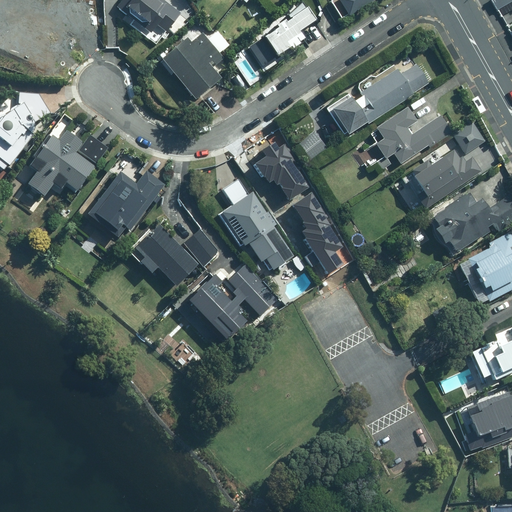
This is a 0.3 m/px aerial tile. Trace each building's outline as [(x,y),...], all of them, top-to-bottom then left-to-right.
[(99,23),(98,0),(38,0),(56,0),(66,0),(67,24),(99,23)] [(181,13),(163,0),(121,0),(116,7),(133,20),(130,24),(156,45),(181,13)] [(337,0),(348,17),(374,0),(337,0)] [(511,9),(511,0),(491,0),(500,16),(511,9)] [(0,50),(11,55),(14,49),(28,55),(42,22),(0,5),(0,50)] [(263,38),(277,57),(306,38),(301,31),(316,21),(306,7),(290,18),(290,19),(285,23),(284,20),(275,26),(277,28),(263,38)] [(186,38),(160,60),(194,101),(220,79),(211,69),(223,58),(202,32),(190,42),(186,38)] [(367,123),(428,84),(415,63),(399,74),(395,68),(360,91),(362,94),(352,101),(349,96),(330,108),(346,134),(365,121),(367,123)] [(50,113),(38,94),(16,92),(15,106),(10,109),(11,111),(11,115),(8,116),(6,116),(2,116),(0,116),(0,160),(8,167),(33,135),(31,134),(33,132),(34,129),(35,126),(34,123),(50,113)] [(416,121),(406,106),(375,127),(382,138),(374,143),(384,158),(392,153),(399,164),(427,145),(429,147),(451,133),(439,114),(410,133),(406,127),(416,121)] [(471,121),(451,135),(464,154),(484,141),(471,121)] [(327,148),(312,130),(295,143),(310,162),(327,148)] [(82,143),(67,131),(60,141),(51,136),(33,162),(40,167),(26,186),(43,198),(58,178),(75,190),(93,165),(75,153),(82,143)] [(106,147),(90,136),(79,151),(95,162),(106,147)] [(272,184),(285,205),(312,190),(286,145),(284,146),(281,140),(268,148),(271,154),(259,161),(266,174),(261,177),(267,187),(272,184)] [(415,195),(424,209),(481,171),(472,156),(465,160),(461,155),(459,156),(454,148),(429,164),(426,159),(411,170),(414,174),(411,176),(420,191),(415,195)] [(163,185),(146,171),(135,183),(119,170),(85,213),(115,237),(123,226),(128,229),(163,185)] [(231,204),(220,212),(242,245),(246,243),(258,262),(261,260),(269,271),(293,255),(251,191),(248,193),(238,178),(221,189),(231,204)] [(327,216),(312,190),(285,205),(300,232),(327,216)] [(446,241),(454,252),(488,230),(486,226),(492,223),(497,231),(511,221),(511,196),(510,194),(487,209),(479,198),(474,201),(468,191),(430,215),(437,226),(433,229),(442,243),(446,241)] [(160,226),(138,247),(174,283),(195,263),(160,226)] [(219,251),(199,229),(183,244),(203,266),(219,251)] [(511,245),(511,237),(509,231),(488,242),(490,247),(457,263),(479,306),(511,288),(511,252),(509,247),(511,245)] [(334,254),(328,243),(316,250),(322,261),(334,254)] [(239,292),(228,302),(214,287),(200,300),(230,332),(244,319),(233,308),(244,298),(261,315),(278,300),(244,264),(227,280),(239,292)] [(511,337),(496,345),(500,352),(492,355),(499,371),(511,365),(511,337)] [(511,402),(507,389),(465,405),(471,421),(461,425),(470,449),(511,433),(511,427),(507,414),(511,412),(511,402)]
